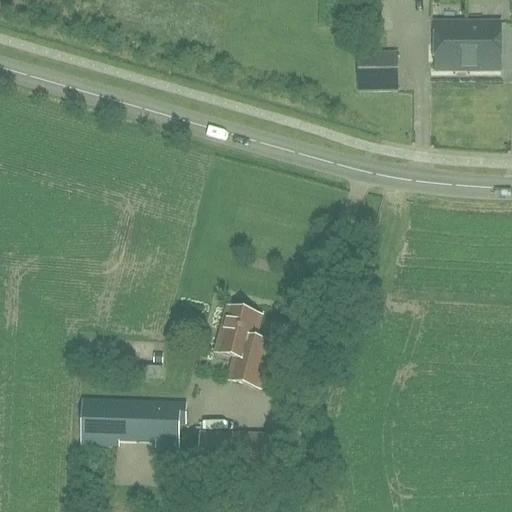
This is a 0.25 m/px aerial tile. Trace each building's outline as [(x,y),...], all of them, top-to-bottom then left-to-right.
[(435,73),(456,73),(456,71),(466,71),(466,73),(500,73),(500,25),(435,25),(435,47),(432,50),(432,61),(435,64),(435,73)] [(397,56),(359,56),(359,92),(397,92),(397,56)] [(260,319),(256,318),(255,313),(243,310),(239,313),(229,310),(217,355),(236,360),(230,382),(258,390),(270,346),(253,342),(260,319)] [(162,370),(145,369),(145,381),(161,382),(162,370)] [(156,446),(178,447),(179,426),(179,420),(158,420),(158,405),(83,402),(81,443),(118,445),(118,443),(156,445),(156,446)] [(281,477),(283,441),(202,438),(200,474),(281,477)]
